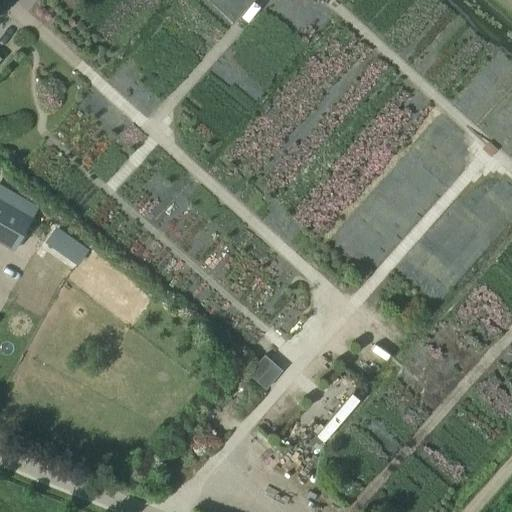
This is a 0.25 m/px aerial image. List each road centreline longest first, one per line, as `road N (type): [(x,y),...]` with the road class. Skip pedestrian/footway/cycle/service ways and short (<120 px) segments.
road 1 (unknown): [(317,0),(511,179),(511,334),(360,511)]
road 2 (unknown): [(174,511),(321,337),(337,307),(335,277),(157,120)]
road 3 (unknown): [(157,120),(12,0)]
road 4 (unknown): [(157,120),(268,0)]
road 5 (unclassified): [(138,511),(0,455)]
